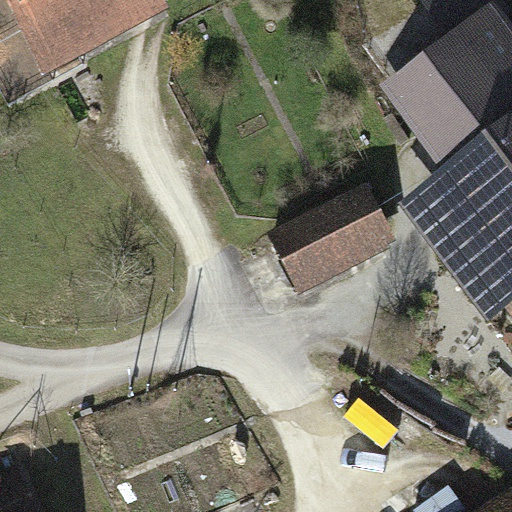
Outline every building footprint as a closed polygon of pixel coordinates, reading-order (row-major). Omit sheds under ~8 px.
[(0,0),(0,6),(43,87),(168,20),(160,5),(168,0),(0,0)] [(500,0),(433,0),(423,9),(455,51),(498,18),(508,9),(500,0)] [(511,37),(498,18),(455,51),(382,105),(443,188),(511,133),(511,37)] [(511,133),(443,188),(399,219),(492,336),(508,325),(511,322),(511,133)] [(367,192),(267,244),(300,307),(400,255),(367,192)] [(0,472),(0,511),(8,511),(28,503),(32,511),(46,511),(22,461),(0,472)] [(511,511),(511,481),(509,478),(457,511),(511,511)] [(8,511),(32,511),(28,503),(8,511)]
